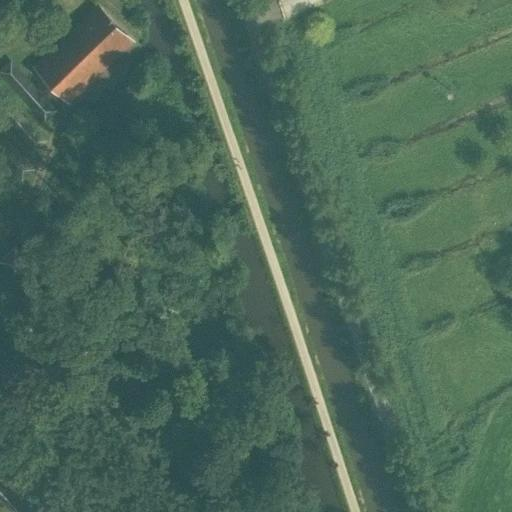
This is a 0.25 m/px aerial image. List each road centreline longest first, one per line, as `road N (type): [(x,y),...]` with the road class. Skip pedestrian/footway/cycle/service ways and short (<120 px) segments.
road 1 (unclassified): [(414,511),(245,0)]
road 2 (unclassified): [(353,511),(186,0)]
